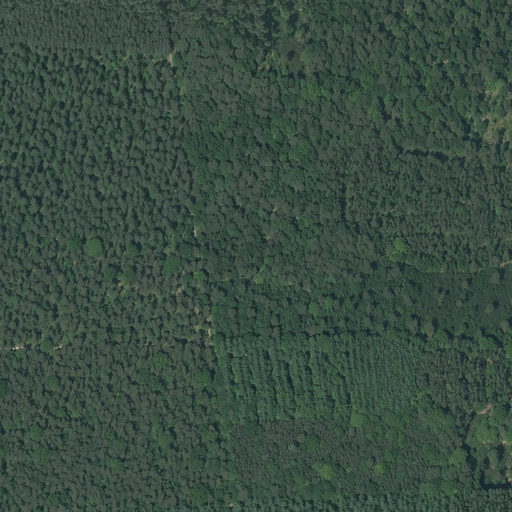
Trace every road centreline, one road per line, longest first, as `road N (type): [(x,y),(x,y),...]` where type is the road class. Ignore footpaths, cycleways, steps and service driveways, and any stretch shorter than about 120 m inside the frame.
road 1 (track): [(457,511),(441,469),(318,351),(271,27),(245,0)]
road 2 (track): [(215,342),(168,0)]
road 3 (track): [(215,342),(420,338),(511,353)]
road 4 (track): [(109,511),(230,503),(215,342)]
road 5 (track): [(6,349),(215,342)]
